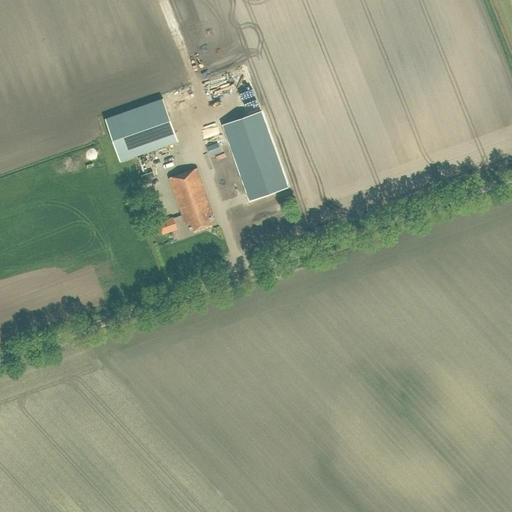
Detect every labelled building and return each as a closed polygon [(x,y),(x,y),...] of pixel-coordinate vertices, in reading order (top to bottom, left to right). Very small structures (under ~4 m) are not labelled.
[(247,92),(255,86),(247,75),(239,81),(247,92)] [(226,84),(221,88),(218,83),(211,88),(214,92),(210,94),(221,109),(236,98),(226,84)] [(180,113),(196,107),(191,95),(175,101),(180,113)] [(105,119),(120,161),(178,141),(163,99),(105,119)] [(289,187),(262,111),(222,125),(249,201),(289,187)] [(207,143),(223,140),(222,129),(205,132),(207,143)] [(218,142),(206,147),(210,156),(222,151),(218,142)] [(188,224),(191,232),(214,224),(211,214),(214,213),(198,168),(169,178),(185,225),(188,224)] [(164,231),(178,226),(174,216),(160,221),(164,231)]
